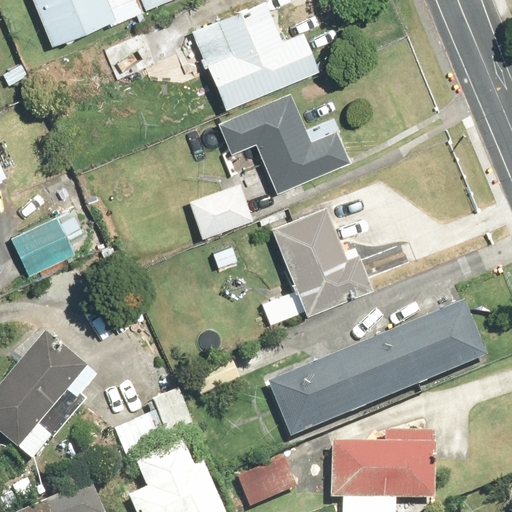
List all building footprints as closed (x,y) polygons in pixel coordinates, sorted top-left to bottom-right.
[(33,0),(52,44),(107,22),(109,25),(144,11),(141,4),(144,3),(146,8),(165,0),(33,0)] [(263,0),(195,27),(226,106),(319,69),(304,29),(283,37),(267,0),(263,0)] [(146,31),(105,47),(118,82),(160,66),(146,31)] [(311,138),(290,90),(220,120),(233,152),(255,142),(276,191),(351,159),(337,127),(311,138)] [(0,178),(9,174),(0,154),(0,178)] [(241,183),(191,199),(202,234),(253,218),(241,183)] [(327,203),(272,225),(306,311),(372,284),(356,243),(345,247),(327,203)] [(70,248),(57,216),(8,236),(21,268),(70,248)] [(266,380),(289,436),(487,355),(465,300),(266,380)] [(46,328),(0,383),(0,432),(36,462),(56,437),(39,423),(56,403),(64,410),(97,370),(46,328)] [(231,360),(193,375),(201,398),(240,383),(231,360)] [(385,441),(332,440),(330,496),(436,499),(438,431),(385,429),(385,441)] [(124,499),(130,511),(228,511),(203,456),(193,460),(181,434),(130,457),(145,489),(124,499)] [(295,484),(284,459),(236,479),(247,505),(295,484)] [(87,471),(0,508),(0,511),(87,511),(102,506),(87,471)]
